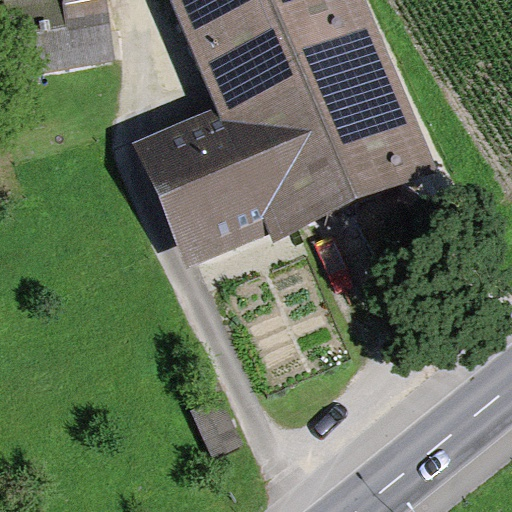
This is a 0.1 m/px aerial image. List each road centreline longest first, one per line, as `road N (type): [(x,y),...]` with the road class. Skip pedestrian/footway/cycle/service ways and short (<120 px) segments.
road 1 (track): [(353,0),(511,364)]
road 2 (primary): [(356,511),(511,385)]
